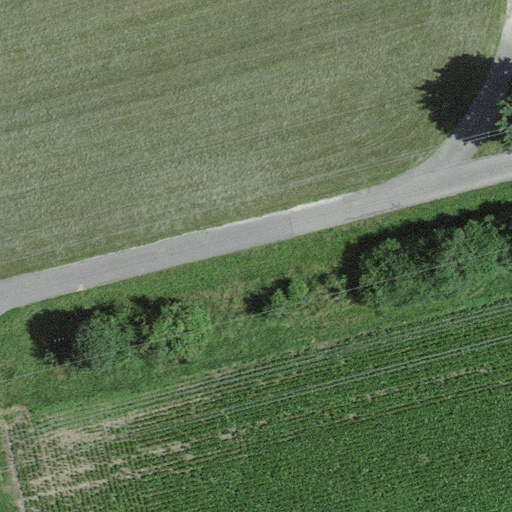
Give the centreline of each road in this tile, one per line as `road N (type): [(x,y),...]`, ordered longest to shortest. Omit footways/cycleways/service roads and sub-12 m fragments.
road 1 (track): [(0,302),(511,162)]
road 2 (unclassified): [(439,181),(479,99),(511,0)]
